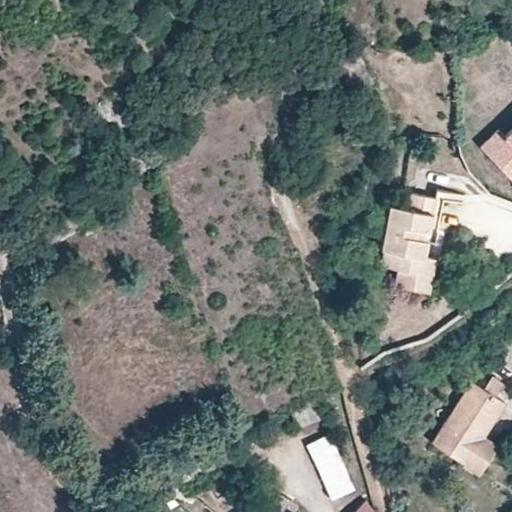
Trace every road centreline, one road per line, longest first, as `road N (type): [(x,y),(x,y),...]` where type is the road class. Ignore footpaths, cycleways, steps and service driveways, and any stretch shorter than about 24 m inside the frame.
road 1 (track): [(511,279),(427,350),(352,379),(280,181),(323,0)]
road 2 (track): [(87,511),(53,453),(16,347),(0,233)]
